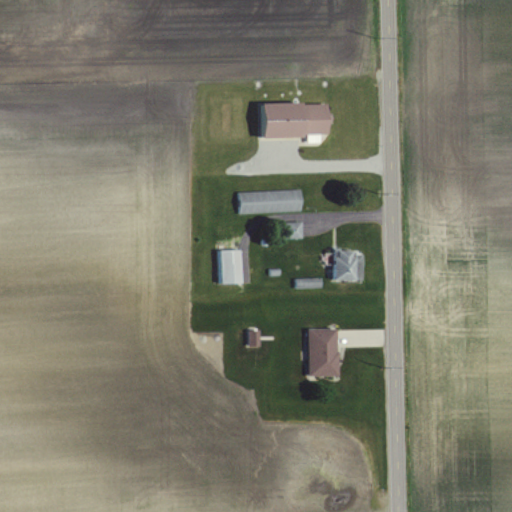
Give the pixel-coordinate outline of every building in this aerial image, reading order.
[(258,101),(259,135),(325,134),(325,101),(258,101)] [(236,191),(237,212),(299,210),(298,188),(236,191)] [(284,237),(300,237),(300,221),(284,221),(284,237)] [(359,278),(359,248),(331,248),(331,278),(359,278)] [(238,249),(217,249),(217,282),(238,282),(238,249)] [(336,327),(306,327),(306,374),(336,374),(336,327)]
